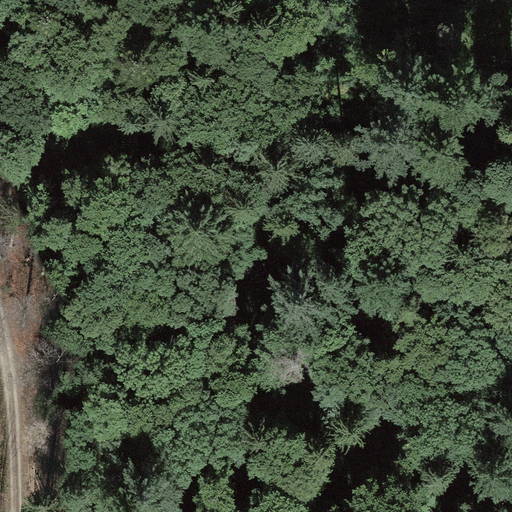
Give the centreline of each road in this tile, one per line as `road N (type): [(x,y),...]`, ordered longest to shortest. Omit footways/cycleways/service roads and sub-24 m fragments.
road 1 (track): [(4,351),(42,311),(234,159),(426,27),(511,22)]
road 2 (track): [(14,511),(0,336)]
